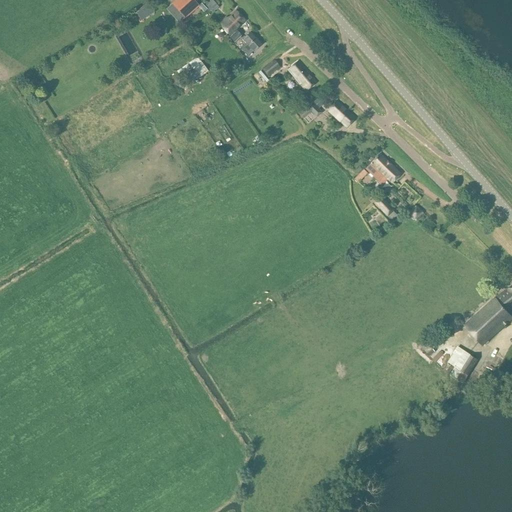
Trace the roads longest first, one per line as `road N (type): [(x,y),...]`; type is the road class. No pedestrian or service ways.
road 1 (unclassified): [(468,167),(346,28)]
road 2 (unclassified): [(290,37),(384,125)]
road 3 (unclassified): [(384,125),(472,212)]
